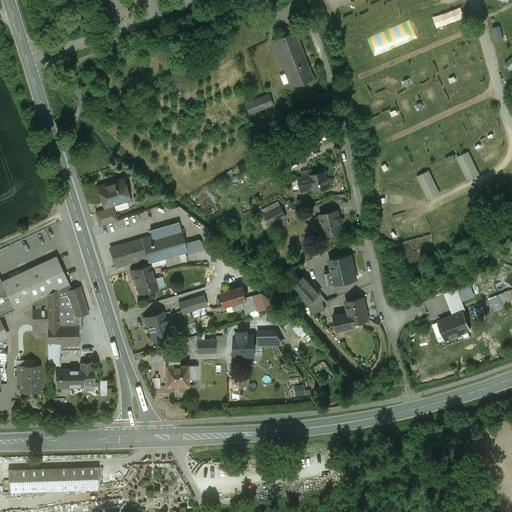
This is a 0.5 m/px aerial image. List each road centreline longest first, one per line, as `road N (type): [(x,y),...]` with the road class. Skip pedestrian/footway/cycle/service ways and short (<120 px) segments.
road 1 (tertiary): [(27,58),(138,437)]
road 2 (secondary): [(177,436),(313,428),(511,378)]
road 3 (residential): [(300,0),(324,55),(386,323)]
road 4 (unclassified): [(27,58),(192,0)]
road 5 (secondary): [(0,443),(138,437)]
